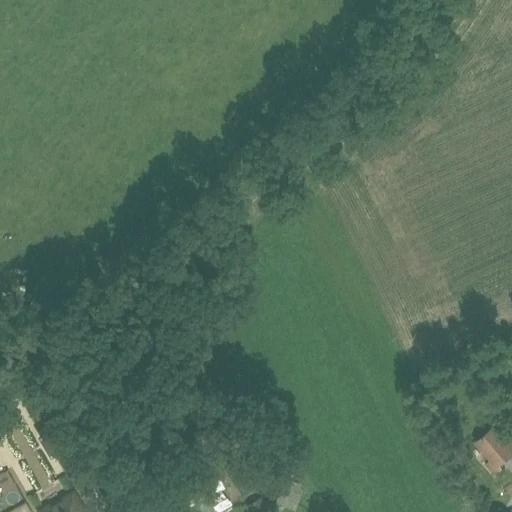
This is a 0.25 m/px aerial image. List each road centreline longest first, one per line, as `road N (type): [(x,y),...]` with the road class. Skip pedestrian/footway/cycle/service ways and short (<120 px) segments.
road 1 (unclassified): [(0,371),(161,271),(341,107),(435,0)]
road 2 (track): [(53,344),(151,511)]
